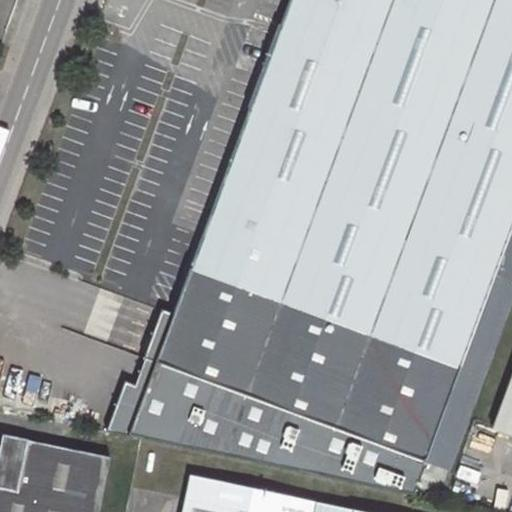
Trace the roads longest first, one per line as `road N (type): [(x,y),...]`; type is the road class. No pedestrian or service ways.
road 1 (unknown): [(215,56),(129,290)]
road 2 (unknown): [(136,26),(53,258)]
road 3 (unclassified): [(0,160),(58,0)]
road 4 (unknown): [(0,334),(132,382)]
